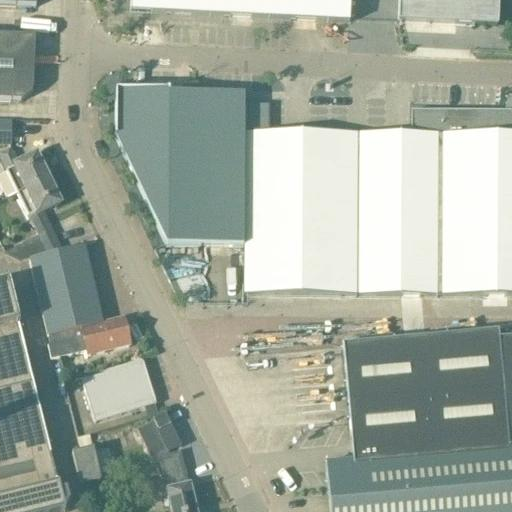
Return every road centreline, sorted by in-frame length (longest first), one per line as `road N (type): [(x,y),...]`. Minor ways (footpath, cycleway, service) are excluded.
road 1 (unclassified): [(255,511),(88,180),(77,127),(77,56)]
road 2 (unclassified): [(77,56),(511,73)]
road 3 (unknown): [(73,511),(43,328),(20,280),(0,267)]
